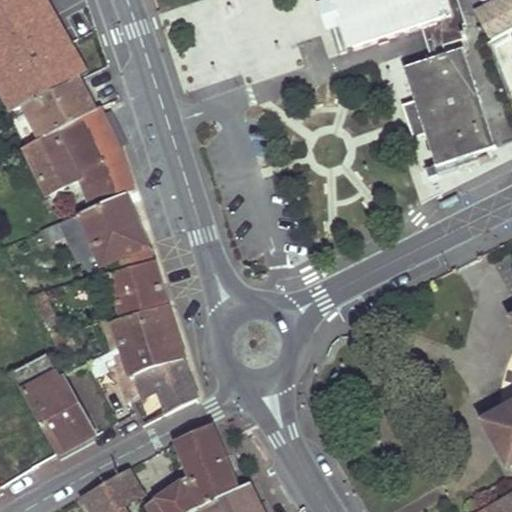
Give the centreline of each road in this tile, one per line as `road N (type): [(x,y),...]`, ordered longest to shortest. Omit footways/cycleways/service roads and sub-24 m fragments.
road 1 (secondary): [(232,312),(126,0)]
road 2 (residential): [(14,511),(234,403),(247,387)]
road 3 (tertiary): [(511,202),(285,316)]
road 4 (secondary): [(328,511),(282,435),(268,386)]
